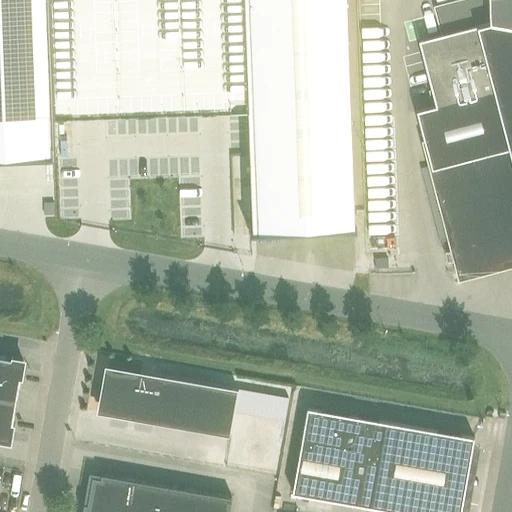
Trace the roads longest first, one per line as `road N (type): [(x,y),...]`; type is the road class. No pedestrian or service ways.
road 1 (unclassified): [(78,261),(511,340)]
road 2 (unknown): [(394,0),(390,112),(405,223),(435,304),(454,329)]
road 3 (unclassified): [(35,511),(78,261)]
